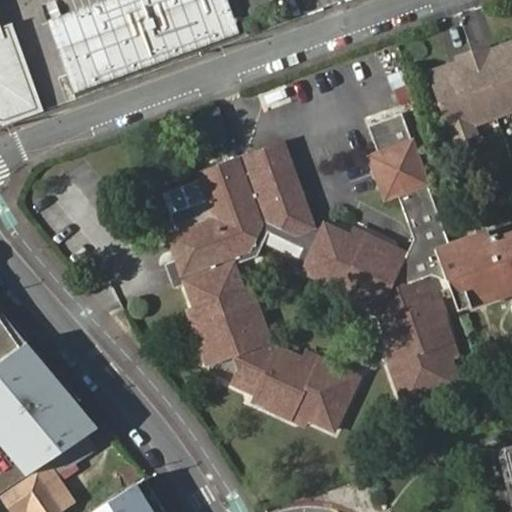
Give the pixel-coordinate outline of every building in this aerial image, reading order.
[(0,118),(9,121),(48,107),(17,20),(3,24),(0,15),(0,118)] [(458,61),(429,72),(454,141),(475,134),(472,124),(511,109),(511,41),(488,50),(487,46),(456,57),(458,61)] [(403,69),(387,75),(397,106),(413,100),(403,69)] [(230,136),(217,108),(195,118),(207,146),(230,136)] [(511,231),(490,239),(487,230),(448,244),(400,111),(395,113),(465,307),(511,290),(511,231)] [(279,338),(265,297),(262,299),(245,252),(265,245),(273,228),(305,242),(300,252),(349,274),(347,281),(387,299),(404,355),(399,356),(426,428),(478,408),(439,302),(437,303),(429,278),(441,274),(454,279),(464,308),(465,307),(395,113),(366,124),(377,152),(369,154),(384,196),(396,192),(412,237),(407,250),(369,233),(362,246),(318,229),(286,141),(206,173),(208,179),(193,185),(165,195),(173,215),(180,236),(174,238),(183,261),(192,286),(206,322),(199,324),(220,378),(248,367),(252,379),(250,384),(263,390),(261,394),(352,434),(376,379),(327,357),(325,360),(279,338)] [(511,220),(487,230),(490,239),(511,231),(511,220)] [(184,290),(192,286),(183,261),(173,265),(184,290)] [(0,362),(22,347),(0,316),(0,362)] [(0,362),(0,445),(28,475),(49,461),(88,435),(99,428),(22,347),(0,362)] [(97,448),(88,435),(49,461),(52,465),(5,497),(14,511),(57,511),(75,500),(58,474),(97,448)] [(511,446),(500,449),(511,496),(511,446)] [(167,511),(146,476),(91,511),(167,511)]
